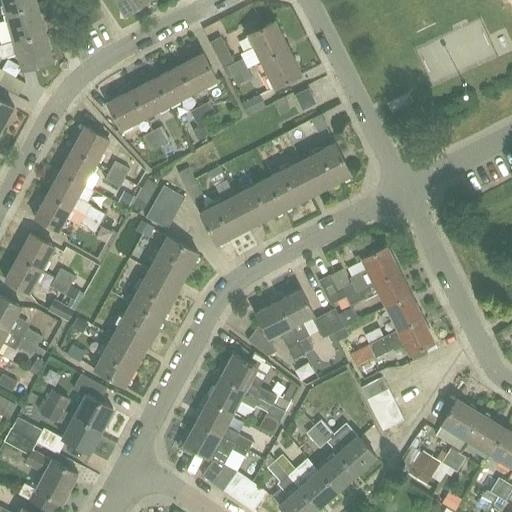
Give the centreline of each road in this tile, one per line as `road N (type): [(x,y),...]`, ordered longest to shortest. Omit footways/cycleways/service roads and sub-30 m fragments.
road 1 (residential): [(403,190),(244,273),(217,299),(130,460)]
road 2 (residential): [(0,209),(50,114),(82,73),(220,0)]
road 3 (residential): [(403,190),(486,358),(511,385)]
road 4 (residential): [(403,190),(309,0)]
road 5 (residential): [(403,190),(511,134)]
